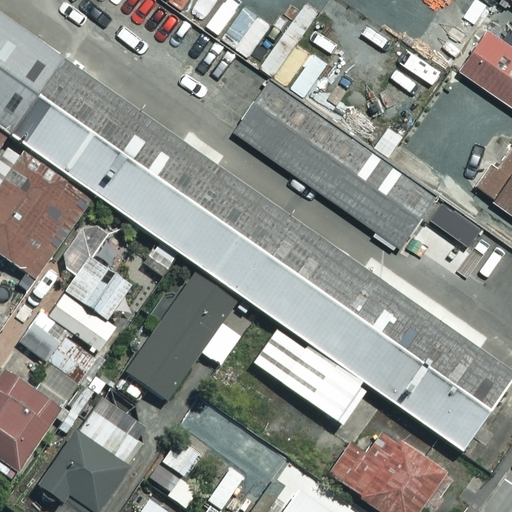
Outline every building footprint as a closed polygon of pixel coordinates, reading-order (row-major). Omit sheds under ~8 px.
[(496,0),(464,0),(458,10),(480,24),(496,0)] [(0,133),(5,137),(60,59),(0,17),(0,133)] [(511,44),(484,27),(454,74),(511,111),(511,44)] [(5,137),(454,446),(509,367),(60,59),(5,137)] [(431,187),(267,76),(227,133),(391,245),(431,187)] [(90,198),(7,145),(0,156),(0,251),(40,277),(90,198)] [(511,149),(481,192),(511,213),(511,149)] [(172,260),(155,247),(142,265),(159,278),(172,260)] [(89,255),(64,290),(104,319),(129,284),(89,255)] [(122,371),(162,399),(195,351),(218,367),(253,318),(191,274),(122,371)] [(70,332),(98,352),(116,328),(104,319),(64,290),(46,315),(70,332)] [(46,315),(39,310),(16,342),(65,377),(73,365),(85,374),(95,360),(65,339),(70,332),(46,315)] [(58,406),(0,369),(0,469),(14,478),(58,406)] [(95,511),(139,444),(86,409),(36,486),(63,503),(67,497),(90,511),(95,511)] [(292,468),(240,429),(215,463),(268,501),(292,468)] [(433,511),(446,495),(440,491),(449,479),(382,430),(374,441),(362,432),(353,444),(350,442),(327,474),(378,511),(433,511)] [(197,455),(175,440),(147,480),(169,495),(197,455)] [(327,511),(295,489),(278,511),(327,511)] [(164,511),(146,499),(136,511),(164,511)]
